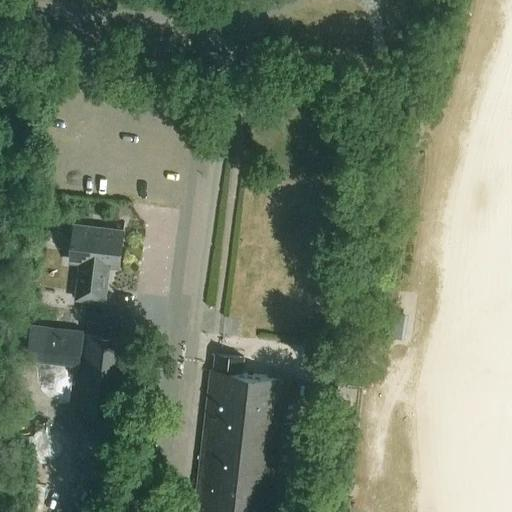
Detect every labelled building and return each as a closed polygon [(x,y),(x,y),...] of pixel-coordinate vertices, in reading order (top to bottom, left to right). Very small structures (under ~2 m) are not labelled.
[(119,265),(123,231),(73,225),(70,259),(80,260),(75,298),(104,301),(109,264),(119,265)] [(409,312),(394,310),(390,334),(406,336),(409,312)] [(118,415),(127,336),(84,331),(75,410),(118,415)] [(195,511),(276,511),(279,490),(276,489),(286,400),(289,401),(291,377),(211,369),(195,511)] [(22,429),(39,429),(39,409),(22,409),(22,429)] [(33,456),(57,460),(62,433),(38,429),(33,456)] [(47,511),(49,471),(32,470),(29,511),(47,511)]
